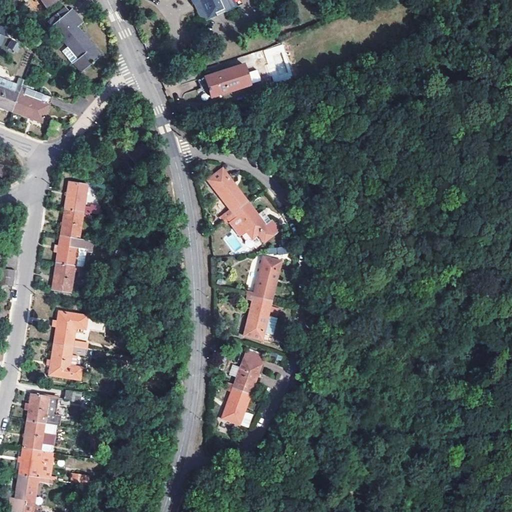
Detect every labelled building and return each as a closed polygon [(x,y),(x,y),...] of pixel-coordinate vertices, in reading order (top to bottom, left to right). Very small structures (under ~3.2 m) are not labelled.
[(37,0),(45,11),(60,0),(37,0)] [(193,0),(196,4),(203,21),(207,19),(198,0),(193,0)] [(198,0),(207,19),(234,7),(231,0),(198,0)] [(85,25),(74,12),(71,14),(66,8),(48,23),(70,48),(65,52),(83,72),(101,56),(79,29),(85,25)] [(17,52),(20,42),(10,39),(7,49),(17,52)] [(282,43),(262,50),(274,83),(293,76),(282,43)] [(251,87),(244,66),(205,79),(212,99),(251,87)] [(253,83),(260,81),(258,70),(251,71),(253,83)] [(22,88),(24,82),(20,80),(17,87),(0,80),(0,108),(12,113),(22,88)] [(22,88),(12,113),(42,124),(52,99),(22,88)] [(55,137),(60,126),(51,122),(47,133),(55,137)] [(148,161),(151,159),(142,147),(129,156),(137,167),(147,160),(148,161)] [(223,216),(226,219),(227,219),(249,202),(230,177),(215,188),(230,210),(223,216)] [(89,210),(84,209),(88,186),(69,183),(65,210),(83,213),(90,214),(98,216),(100,209),(90,207),(89,210)] [(265,225),(249,202),(227,219),(240,235),(245,231),(252,240),(257,236),(264,244),(281,230),(272,220),(265,225)] [(83,213),(65,210),(63,222),(60,238),(79,240),(83,217),(83,213)] [(270,245),(270,251),(289,248),(286,235),(275,237),(277,244),(270,245)] [(83,268),(86,253),(91,254),(93,242),(79,240),(60,238),(56,264),(75,266),(81,268),(83,268)] [(118,272),(120,259),(113,258),(111,271),(118,272)] [(120,259),(118,272),(124,273),(126,260),(120,259)] [(254,298),(272,302),(282,263),(264,259),(255,294),(244,292),(243,295),(248,296),(254,298)] [(52,290),(70,293),(74,271),(75,266),(56,264),(52,290)] [(0,292),(12,294),(14,280),(0,278),(0,280),(0,292)] [(254,298),(253,302),(244,336),(272,342),(278,318),(269,316),(272,302),(254,298)] [(89,345),(74,343),(76,330),(105,334),(107,320),(58,313),(57,322),(53,322),(52,329),(56,329),(54,345),(88,350),(89,345)] [(82,368),(75,367),(70,366),(72,356),(77,357),(87,358),(88,350),(54,345),(51,361),(47,360),(46,366),(50,367),(49,376),(80,381),(82,368)] [(234,390),(251,396),(259,375),(262,366),(244,359),(235,386),(234,390)] [(234,390),(232,393),(218,433),(236,439),(251,396),(234,390)] [(64,401),(79,403),(81,394),(66,391),(64,401)] [(56,415),(58,399),(31,395),(29,405),(26,404),(25,410),(29,411),(27,421),(55,426),(60,426),(61,417),(56,415)] [(55,426),(27,421),(23,448),(42,451),(43,443),(53,445),(55,426)] [(53,445),(43,443),(42,451),(51,453),(53,445)] [(42,451),(23,448),(19,475),(46,480),(51,480),(55,453),(51,453),(42,451)] [(90,476),(72,473),(71,483),(89,486),(90,476)] [(41,511),(46,480),(19,475),(16,500),(11,499),(10,508),(13,511),(41,511)]
